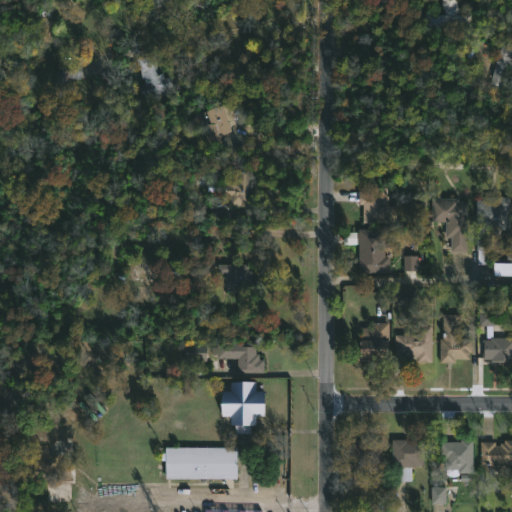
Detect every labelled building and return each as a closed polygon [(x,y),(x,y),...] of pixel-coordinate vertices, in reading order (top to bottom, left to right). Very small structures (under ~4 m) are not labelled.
[(454,0),(454,8),(458,8),(458,15),(469,15),(469,30),(436,30),(436,32),(422,32),(422,14),(442,16),(442,9),(439,9),(439,0),(454,0)] [(511,40),(511,63),(510,63),(502,89),(491,86),(506,39),(511,40)] [(84,58),(82,79),(67,78),(66,96),(53,95),(58,47),(71,49),(71,57),(84,58)] [(119,72),(114,73),(111,50),(131,47),(133,63),(118,66),(119,72)] [(157,70),(158,74),(161,72),(163,78),(170,77),(172,86),(164,88),(164,92),(140,98),(137,85),(142,84),(136,58),(157,53),(160,69),(157,70)] [(234,150),(222,154),(207,111),(232,102),(247,146),(234,150)] [(250,165),(250,206),(227,205),(227,196),(218,196),(218,193),(209,193),(209,179),(219,179),(219,177),(230,177),(230,165),(250,165)] [(390,187),(390,205),(398,205),(398,223),(362,223),(362,205),(359,205),(359,187),(390,187)] [(490,235),(490,264),(478,264),(476,200),(487,200),(487,197),(510,197),(511,229),(501,229),(501,235),(490,235)] [(460,201),(469,202),(470,252),(453,252),(453,238),(447,238),(447,222),(433,222),(433,198),(460,198),(460,201)] [(188,202),(188,210),(189,210),(188,221),(205,222),(205,202),(188,202)] [(386,241),(386,256),(390,256),(390,271),(357,271),(357,253),(360,253),(360,245),(344,245),(344,231),(359,231),(359,228),(387,229),(386,241)] [(403,271),(417,271),(416,256),(403,256),(403,271)] [(181,279),(160,279),(160,263),(181,263),(181,279)] [(253,263),(253,292),(225,291),(225,273),(219,272),(219,263),(253,263)] [(511,276),(511,271),(511,263),(493,263),(493,275),(511,276)] [(151,265),(150,285),(136,285),(137,278),(129,278),(129,264),(151,265)] [(415,291),(394,290),(394,305),(415,306),(415,291)] [(487,296),(487,304),(495,304),(495,326),(493,326),(493,338),(511,338),(511,362),(491,362),(491,359),(477,358),(477,343),(483,343),(483,340),(487,340),(487,325),(480,325),(480,296),(487,296)] [(458,314),(457,337),(470,337),(470,359),(453,358),(453,363),(438,362),(438,338),(441,338),(441,314),(458,314)] [(387,323),(386,356),(380,356),(380,361),(356,360),(357,338),(359,338),(360,327),(369,327),(370,322),(387,323)] [(430,326),(429,360),(414,360),(414,356),(400,356),(400,353),(393,353),(393,334),(417,335),(417,325),(430,326)] [(244,343),(244,345),(254,345),(254,354),(256,354),(256,359),(262,359),(262,372),(235,372),(235,358),(214,357),(214,355),(209,355),(209,347),(215,347),(215,342),(244,343)] [(204,345),(204,361),(181,361),(182,344),(204,345)] [(254,382),(254,390),(262,390),(262,416),(254,416),(254,424),(249,424),(249,433),(233,433),(233,424),(228,424),(228,416),(220,416),(220,390),(229,390),(229,382),(254,382)] [(370,483),(354,483),(354,441),(357,441),(357,438),(382,439),(382,462),(371,462),(370,483)] [(423,440),(422,467),(410,467),(409,481),(389,481),(390,438),(423,440)] [(471,439),(471,473),(456,473),(456,476),(444,476),(443,459),(439,459),(439,442),(458,441),(458,439),(471,439)] [(511,439),(511,464),(478,464),(479,441),(493,441),(493,445),(498,445),(498,443),(502,443),(502,439),(511,439)] [(168,479),(164,479),(164,446),(236,446),(236,480),(168,479)] [(445,487),(430,487),(431,504),(445,504),(445,487)]
